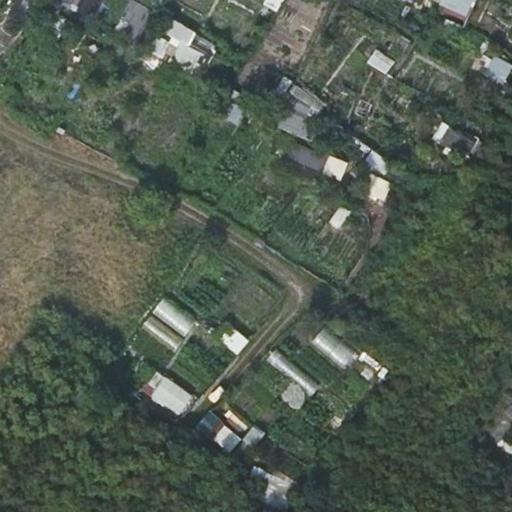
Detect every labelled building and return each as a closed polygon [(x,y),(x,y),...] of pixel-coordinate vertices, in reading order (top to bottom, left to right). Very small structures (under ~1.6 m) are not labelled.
[(102,7),(91,0),(84,0),(79,11),(94,20),(102,7)] [(447,0),(445,7),(468,17),(475,0),(447,0)] [(145,32),(131,24),(125,35),(138,43),(145,32)] [(163,40),(152,33),(143,47),(154,55),(163,40)] [(511,63),(490,53),(480,72),(504,83),(511,67),(511,63)] [(207,64),(193,56),(185,70),(199,79),(207,64)] [(288,104),(295,91),(284,84),(277,96),(288,104)] [(462,140),(452,157),(464,164),(474,146),(462,140)] [(289,158),(321,171),(328,155),(295,142),(289,158)] [(370,152),(364,165),(386,174),(392,161),(370,152)] [(322,172),(340,181),(348,164),(330,156),(322,172)] [(370,173),(362,189),(385,200),(393,184),(370,173)] [(183,337),(197,321),(166,294),(152,311),(183,337)] [(219,339),(238,355),(250,339),(231,324),(219,339)] [(324,326),(311,343),(343,368),(357,351),(324,326)] [(151,397),(179,417),(194,395),(166,375),(151,397)] [(196,425),(228,454),(242,438),(210,409),(196,425)]
